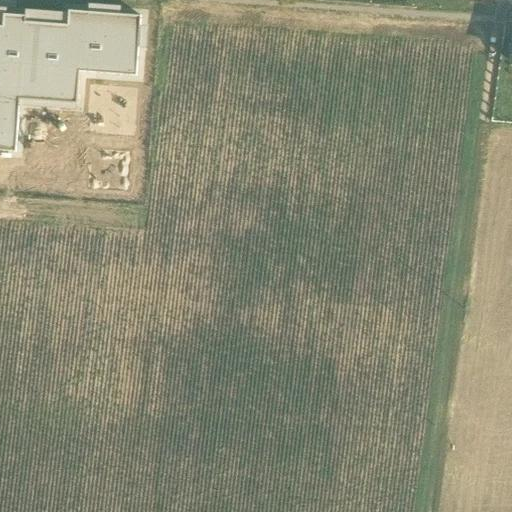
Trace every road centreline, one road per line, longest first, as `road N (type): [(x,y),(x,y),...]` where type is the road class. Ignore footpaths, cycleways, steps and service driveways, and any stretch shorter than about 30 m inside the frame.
road 1 (track): [(430,511),(501,9),(510,0)]
road 2 (track): [(499,22),(173,0)]
